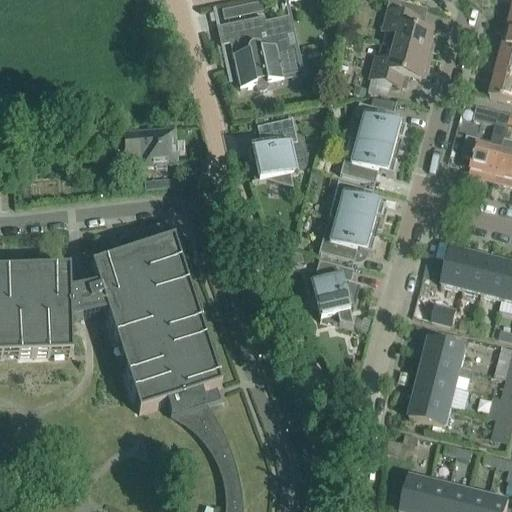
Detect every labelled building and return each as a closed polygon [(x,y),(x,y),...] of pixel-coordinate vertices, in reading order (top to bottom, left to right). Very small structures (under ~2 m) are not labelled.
[(415,20),(395,15),(386,12),(380,34),(385,36),(382,48),(430,61),(435,42),(431,40),(432,37),(412,31),(415,20)] [(239,92),(254,89),(255,90),(255,91),(256,92),(257,93),(257,94),(258,94),(260,95),(261,95),(262,95),(263,95),(265,94),(266,93),(267,92),(267,91),(268,90),(268,89),(268,87),(268,86),(283,83),(281,76),(279,66),(292,63),(286,38),(292,37),(288,19),(265,24),(264,20),(217,30),(221,48),(229,47),(239,92)] [(511,31),(508,31),(502,54),(511,56),(511,31)] [(367,81),(377,84),(403,91),(406,79),(420,83),(421,79),(425,80),(430,61),(382,48),(379,60),(373,58),(367,81)] [(511,56),(502,54),(496,77),(511,80),(511,56)] [(511,106),(511,80),(496,77),(490,100),(511,106)] [(359,145),(402,156),(398,155),(404,133),(406,133),(406,132),(390,127),(393,116),(359,107),(358,106),(355,120),(365,122),(359,145)] [(477,109),(473,123),(482,126),(486,111),(477,109)] [(506,132),(510,117),(486,111),(482,126),(495,129),(506,132)] [(290,178),(298,176),(298,175),(292,176),(286,149),(297,147),(291,121),(290,121),(290,122),(255,130),(261,153),(245,157),(245,158),(247,158),(253,184),(251,185),(251,187),(266,183),(292,191),(290,178)] [(467,139),(462,159),(473,162),(471,174),(469,179),(483,183),(485,177),(494,180),(501,154),(504,142),(506,132),(495,129),(493,139),(490,151),(478,148),(480,143),(467,139)] [(152,138),(122,140),(123,152),(124,162),(142,160),(143,169),(154,168),(174,166),(172,136),(152,138)] [(503,188),(511,190),(511,143),(504,142),(501,154),(494,180),(504,182),(503,188)] [(344,165),(340,178),(355,182),(374,187),(391,191),(394,180),(394,178),(391,178),(397,156),(402,157),(402,156),(359,145),(353,168),(344,165)] [(338,186),(328,221),(381,235),(381,234),(377,233),(382,211),(385,212),(385,210),(369,206),(372,195),(338,186)] [(321,243),(318,256),(320,257),(353,265),(370,270),(373,258),(373,257),(370,256),(376,234),(381,235),(328,221),(321,243)] [(167,225),(130,237),(135,255),(172,243),(167,225)] [(166,408),(216,391),(221,390),(215,374),(209,376),(206,364),(211,363),(211,364),(212,364),(211,360),(210,360),(210,362),(205,363),(202,352),(208,350),(198,319),(191,321),(188,309),(193,307),(193,309),(194,308),(193,305),(192,305),(192,306),(187,308),(184,296),(190,294),(180,264),(174,266),(167,246),(172,244),(173,246),(174,246),(173,243),(172,243),(135,255),(125,258),(125,259),(129,258),(131,265),(110,272),(107,264),(91,269),(97,289),(106,317),(107,320),(138,416),(166,408)] [(441,290),(461,295),(471,258),(451,253),(441,290)] [(491,263),(471,258),(461,295),(481,300),(491,263)] [(501,305),(511,269),(491,263),(481,300),(501,305)] [(313,289),(312,289),(311,289),(319,325),(321,324),(353,332),(348,310),(354,308),(359,289),(366,291),(367,289),(350,285),(353,274),(318,264),(315,277),(316,277),(313,289)] [(511,268),(511,269),(501,305),(511,307),(511,268)] [(0,360),(72,358),(71,331),(71,325),(70,294),(69,272),(52,272),(52,279),(31,280),(31,271),(30,271),(30,280),(9,280),(9,274),(0,274),(0,360)] [(84,291),(70,294),(71,325),(106,317),(97,289),(84,291)] [(436,309),(432,325),(432,326),(452,331),(457,314),(436,309)] [(472,336),(474,327),(461,324),(459,333),(472,336)] [(474,327),(472,336),(486,340),(488,330),(474,327)] [(511,346),(511,336),(501,333),(498,343),(511,346)] [(430,342),(425,363),(461,372),(466,352),(449,347),(430,342)] [(511,353),(502,351),(494,380),(506,383),(511,384),(511,363),(511,360),(511,353)] [(474,375),(425,363),(420,383),(456,392),(459,379),(472,382),(474,375)] [(420,383),(414,403),(451,412),(456,392),(420,383)] [(493,401),(511,406),(511,384),(506,383),(501,403),(493,401)] [(240,511),(240,506),(238,491),(235,476),(229,455),(220,434),(208,414),(204,409),(221,403),(216,391),(166,408),(170,420),(182,427),(193,435),(203,445),(212,457),(219,472),(224,488),(226,504),(225,511),(240,511)] [(496,424),(511,427),(511,406),(493,401),(488,421),(496,424)] [(445,432),(451,412),(414,403),(409,423),(445,432)] [(511,437),(511,427),(496,424),(491,444),(509,449),(511,437)] [(419,442),(405,438),(403,447),(417,451),(419,442)] [(457,461),(459,452),(446,448),(443,457),(457,461)] [(472,455),(459,452),(457,461),(470,464),(472,455)] [(497,471),(499,462),(485,458),(483,467),(497,471)] [(511,464),(499,462),(497,471),(509,474),(507,484),(511,485),(511,464)] [(409,481),(401,511),(422,511),(429,486),(409,481)] [(443,511),(449,491),(429,486),(422,511),(443,511)] [(465,511),(469,496),(449,491),(443,511),(465,511)] [(465,511),(486,511),(489,501),(469,496),(465,511)] [(486,511),(507,511),(509,506),(489,501),(486,511)]
